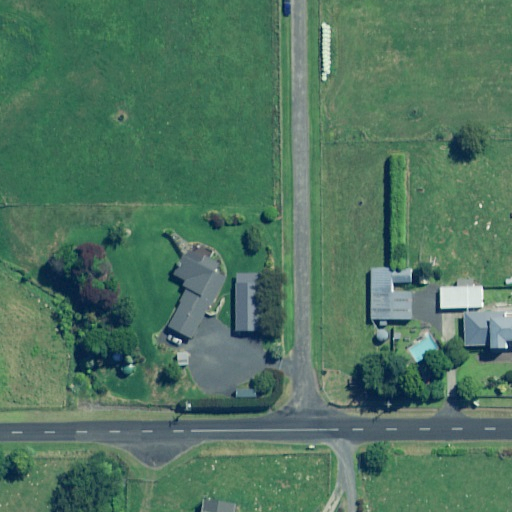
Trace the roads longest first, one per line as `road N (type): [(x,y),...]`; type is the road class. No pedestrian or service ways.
road 1 (tertiary): [(511,428),(0,434)]
road 2 (unknown): [(297,431),(293,0)]
